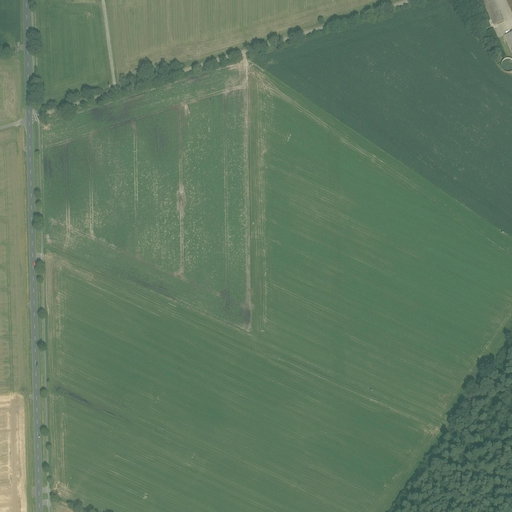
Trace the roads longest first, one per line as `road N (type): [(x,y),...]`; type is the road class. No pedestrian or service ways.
road 1 (residential): [(29,118),(409,0)]
road 2 (tertiary): [(29,118),(39,511)]
